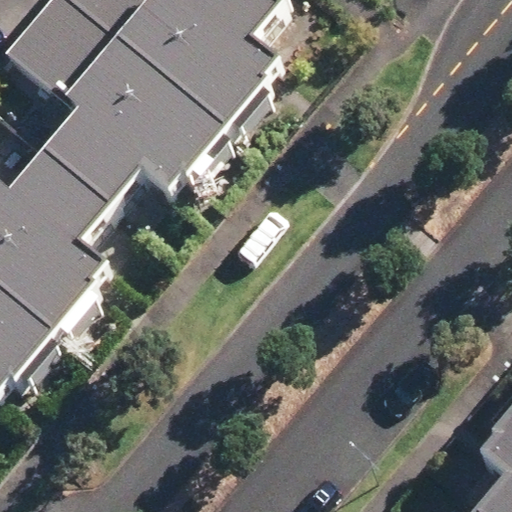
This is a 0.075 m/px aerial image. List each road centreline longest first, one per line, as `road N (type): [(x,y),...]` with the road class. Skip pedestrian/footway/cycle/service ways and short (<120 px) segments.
road 1 (tertiary): [(124,511),(511,49)]
road 2 (tertiary): [(511,206),(255,511)]
